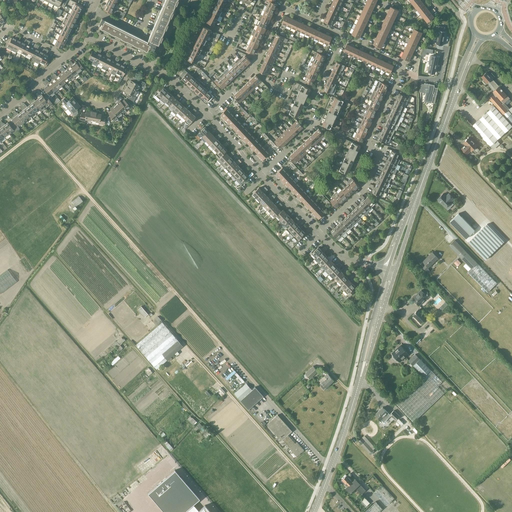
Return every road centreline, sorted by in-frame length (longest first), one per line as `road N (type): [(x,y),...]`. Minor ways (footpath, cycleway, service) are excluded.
road 1 (track): [(236,363),(89,196),(81,192),(60,207)]
road 2 (track): [(284,511),(133,347)]
road 3 (residential): [(318,231),(364,188),(380,152),(366,145),(400,70)]
road 4 (track): [(116,511),(0,364)]
road 5 (residential): [(260,174),(312,124),(305,114),(341,35)]
road 6 (tertiary): [(314,511),(362,366)]
road 7 (tertiary): [(414,201),(466,60)]
road 8 (residential): [(207,114),(254,68),(281,7)]
